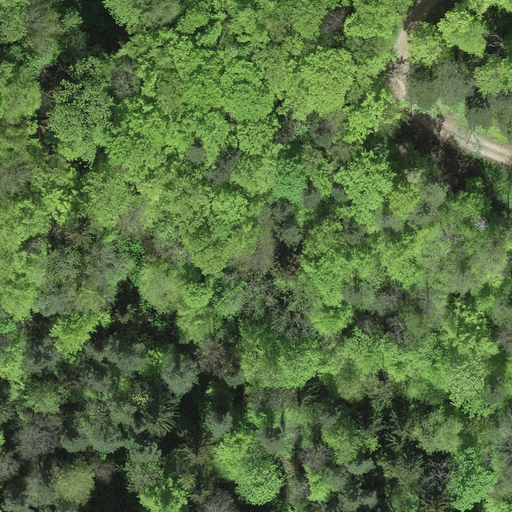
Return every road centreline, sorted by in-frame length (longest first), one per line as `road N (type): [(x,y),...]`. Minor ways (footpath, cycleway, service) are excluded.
road 1 (track): [(276,511),(212,358),(286,354),(354,372),(374,369),(511,256)]
road 2 (track): [(511,159),(438,128),(414,108),(400,57),(432,0)]
